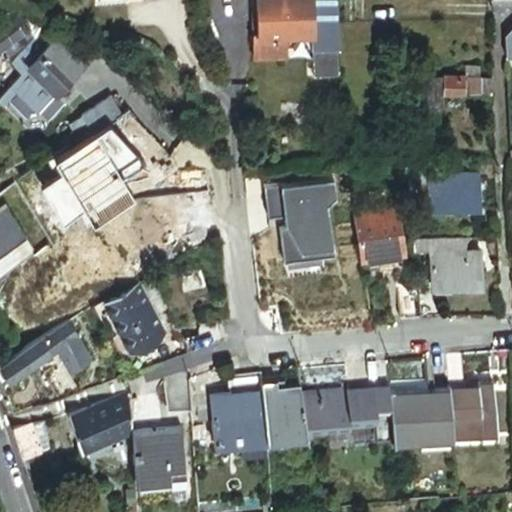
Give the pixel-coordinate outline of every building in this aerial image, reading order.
[(284,37),(311,36),(309,0),(254,0),(255,34),(255,38),(284,37)] [(338,53),(336,0),(315,0),(316,36),(311,36),(312,78),(333,78),(333,53),(338,53)] [(284,59),(284,37),(255,38),(255,34),(249,34),(250,60),(284,59)] [(49,46),(34,36),(28,41),(39,54),(49,46)] [(16,43),(21,48),(28,41),(23,37),(16,43)] [(32,61),(39,54),(28,41),(21,48),(32,61)] [(76,75),(88,64),(67,42),(55,52),(76,75)] [(54,96),(76,75),(55,52),(49,46),(39,54),(32,61),(26,66),(54,96)] [(466,76),(481,75),(481,67),(466,67),(466,76)] [(465,91),(492,90),(491,75),(481,75),(466,76),(464,76),(465,91)] [(424,107),(440,106),(439,76),(423,76),(424,107)] [(442,94),(465,93),(465,91),(464,76),(441,77),(442,94)] [(106,123),(115,117),(120,115),(110,100),(83,116),(92,131),(106,123)] [(409,210),(480,202),(476,170),(453,172),(451,155),(404,160),(409,210)] [(329,185),(349,183),(348,172),(328,174),(329,185)] [(277,179),(285,179),(284,173),(262,175),(262,181),(277,179)] [(264,193),(278,192),(277,179),(262,181),(264,193)] [(319,250),(340,246),(333,191),(294,196),(296,215),(287,217),(292,260),(320,256),(319,250)] [(361,258),(404,252),(399,218),(356,225),(361,258)] [(437,285),(483,281),(481,249),(465,250),(452,251),(451,237),(412,240),(414,254),(433,253),(437,285)] [(464,237),(451,237),(452,251),(465,250),(464,237)] [(127,345),(165,328),(140,276),(105,296),(127,345)] [(420,316),(440,314),(437,285),(417,287),(420,316)] [(400,317),(420,316),(417,287),(398,289),(400,317)] [(281,337),(297,335),(293,303),(277,305),(281,337)] [(70,316),(0,356),(0,380),(62,346),(72,369),(93,359),(78,327),(70,316)] [(171,407),(190,405),(187,370),(169,376),(165,382),(167,403),(171,407)] [(307,442),(306,429),(301,391),(300,379),(275,381),(275,376),(262,377),(262,384),(267,446),(307,442)] [(40,405),(31,377),(3,387),(12,415),(40,405)] [(390,381),(373,383),(376,410),(392,408),(391,392),(390,381)] [(454,439),(498,434),(494,381),(451,386),(454,439)] [(353,418),(377,416),(376,410),(373,383),(301,391),(306,429),(354,423),(353,418)] [(215,450),(267,446),(262,384),(231,387),(231,401),(197,404),(199,430),(214,429),(215,450)] [(395,445),(454,439),(451,386),(391,392),(392,408),(395,445)] [(82,448),(132,429),(130,393),(70,414),(82,448)] [(24,461),(44,453),(33,424),(13,431),(24,461)] [(135,479),(184,476),(181,426),(132,429),(135,479)]
